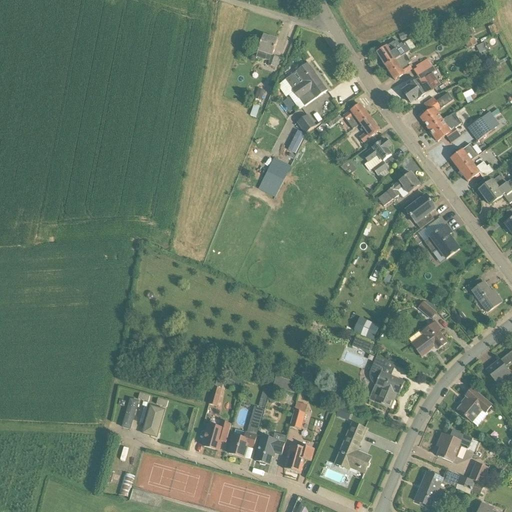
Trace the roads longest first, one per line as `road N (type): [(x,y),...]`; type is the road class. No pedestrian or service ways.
road 1 (tertiary): [(511,274),(399,126),(318,0)]
road 2 (residential): [(348,511),(115,432)]
road 3 (unclassified): [(382,511),(434,392),(511,325)]
